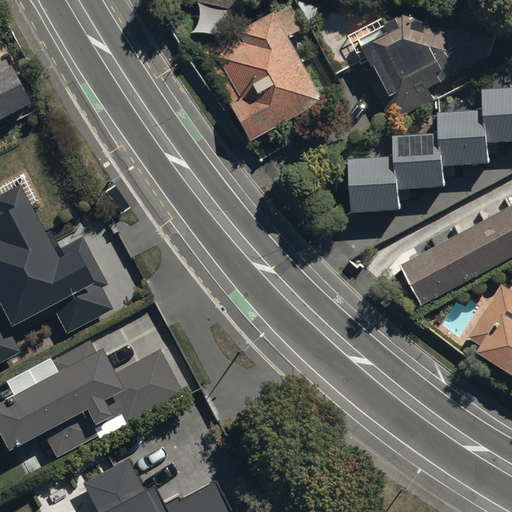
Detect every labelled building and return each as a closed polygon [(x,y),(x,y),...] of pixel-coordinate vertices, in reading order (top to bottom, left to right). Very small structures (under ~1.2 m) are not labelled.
[(240,13),(242,0),(191,0),(191,1),(240,13)] [(200,53),(247,140),(321,101),(287,38),(301,31),(288,6),(200,53)] [(405,11),(392,18),(360,37),(369,52),(374,60),(363,66),(394,119),(438,94),(431,83),(493,51),(497,33),(458,21),(449,26),(442,24),(405,11)] [(0,118),(28,102),(4,59),(0,60),(0,118)] [(351,160),(351,168),(336,169),(337,191),(352,191),(353,214),(398,211),(398,192),(444,188),(443,168),(489,164),(488,144),(511,141),(511,88),(482,91),(484,109),(438,113),(439,134),(393,137),(393,156),(351,160)] [(20,185),(0,195),(0,362),(22,351),(14,336),(54,315),(66,337),(116,310),(104,288),(110,285),(84,236),(60,248),(50,230),(46,233),(20,185)] [(115,186),(107,192),(121,213),(130,207),(115,186)] [(511,208),(401,265),(422,306),(511,259),(511,208)] [(511,290),(501,285),(470,337),(482,345),(476,355),(511,376),(511,290)] [(57,372),(0,401),(0,437),(8,452),(42,434),(55,459),(97,437),(91,426),(104,419),(105,421),(120,414),(125,425),(181,396),(157,350),(112,374),(100,350),(93,353),(87,342),(51,360),(57,372)] [(127,460),(83,484),(98,511),(231,511),(214,479),(179,498),(177,494),(161,503),(152,485),(143,490),(127,460)]
